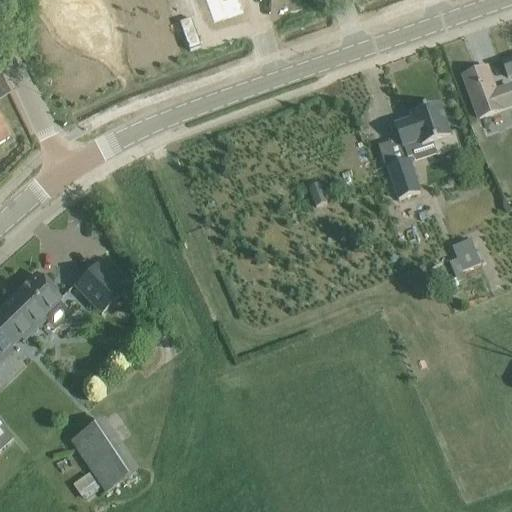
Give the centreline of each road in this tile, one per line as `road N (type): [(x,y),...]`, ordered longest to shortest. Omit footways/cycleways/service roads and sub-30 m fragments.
road 1 (tertiary): [(64,171),(152,124),(506,0)]
road 2 (unclassified): [(64,171),(0,37)]
